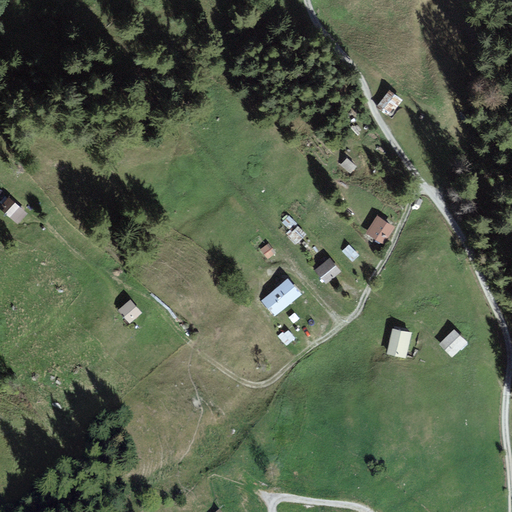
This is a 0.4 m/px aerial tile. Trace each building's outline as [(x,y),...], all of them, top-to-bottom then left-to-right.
[(402,99),(388,90),(376,109),(390,118),(402,99)] [(348,157),(342,162),(350,170),(356,165),(348,157)] [(9,196),(0,206),(0,211),(17,226),(28,213),(9,196)] [(394,225),(376,215),(366,234),(385,243),(394,225)] [(289,232),(294,240),(304,234),(300,226),(289,232)] [(350,243),(343,249),(353,259),(359,253),(350,243)] [(331,257),(315,271),(325,284),(342,270),(331,257)] [(288,278),(260,301),(273,317),(301,293),(288,278)] [(130,298),(117,310),(130,324),(142,311),(130,298)] [(290,328),(281,334),(285,342),(295,337),(290,328)] [(411,332),(392,328),(386,355),(406,359),(411,332)] [(467,342),(454,328),(439,343),(452,356),(467,342)]
